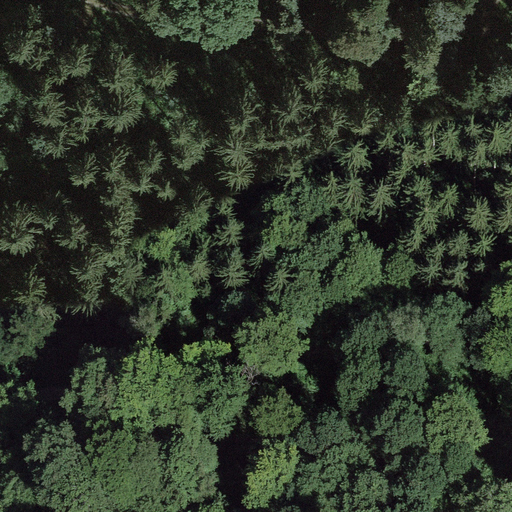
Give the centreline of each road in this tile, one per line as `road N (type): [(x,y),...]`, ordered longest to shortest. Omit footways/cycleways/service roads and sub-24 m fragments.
road 1 (track): [(511,322),(0,401)]
road 2 (track): [(511,37),(152,13),(100,0)]
